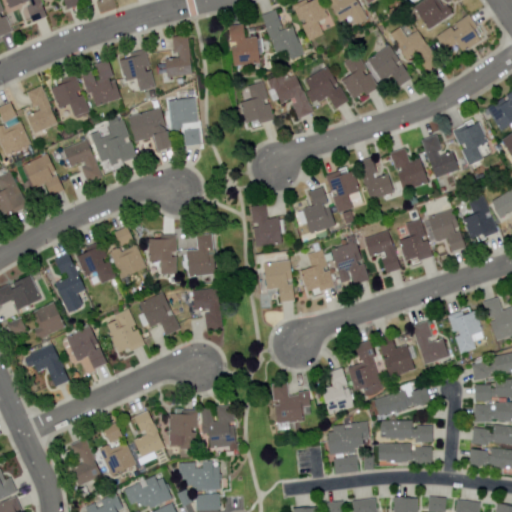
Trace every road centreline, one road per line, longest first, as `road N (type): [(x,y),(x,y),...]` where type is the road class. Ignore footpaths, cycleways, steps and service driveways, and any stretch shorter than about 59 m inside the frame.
road 1 (residential): [(278,169),(302,151),(421,113),(511,60)]
road 2 (residential): [(0,75),(108,31),(224,0)]
road 3 (residential): [(511,261),(315,328),(295,346)]
road 4 (residential): [(511,489),(387,480),(286,492)]
road 5 (residential): [(0,261),(140,193),(180,193)]
road 6 (residential): [(202,370),(169,370),(26,436)]
road 7 (residential): [(0,379),(55,511)]
